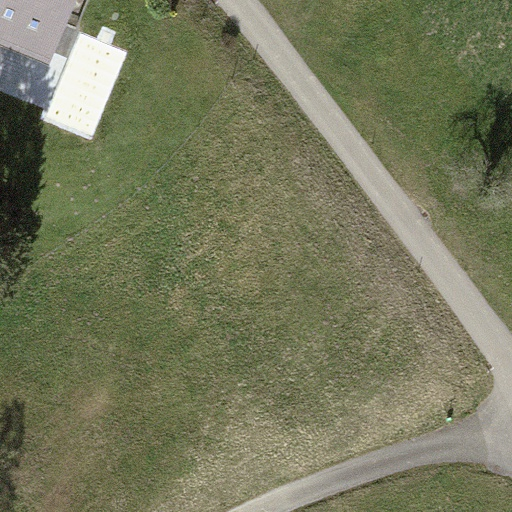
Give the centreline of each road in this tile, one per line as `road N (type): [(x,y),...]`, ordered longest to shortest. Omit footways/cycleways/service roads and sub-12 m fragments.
road 1 (residential): [(238,0),(474,316),(511,396)]
road 2 (track): [(511,455),(432,450),(234,511)]
